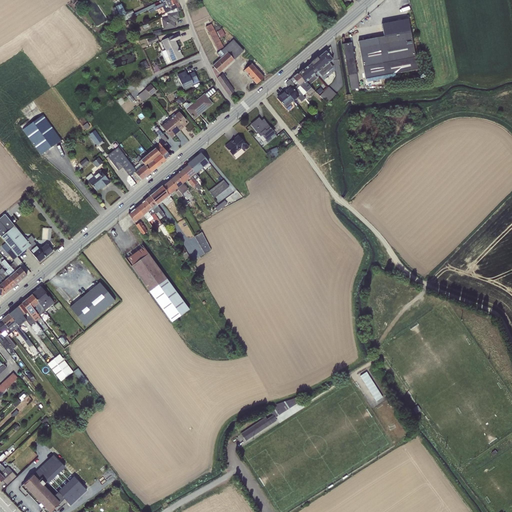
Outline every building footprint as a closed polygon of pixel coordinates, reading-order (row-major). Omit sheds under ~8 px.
[(179,7),(176,0),(168,0),(161,4),(153,7),(155,10),(162,7),(165,13),(167,12),(179,7)] [(153,7),(161,4),(160,1),(134,13),(135,16),(153,7)] [(122,15),(124,21),(128,19),(127,18),(134,15),(132,10),(126,13),(121,3),(116,6),(118,12),(115,13),(117,18),(122,15)] [(181,10),(179,7),(167,12),(168,17),(161,19),(163,29),(175,27),(174,22),(177,21),(176,18),(179,17),(177,12),(181,10)] [(395,74),(417,69),(410,32),(404,33),(402,22),(400,21),(383,24),(382,26),(384,36),(358,41),(365,79),(366,79),(366,82),(395,77),(395,74)] [(211,24),(206,27),(218,50),(223,47),(211,24)] [(222,29),(217,31),(220,38),(225,35),(222,29)] [(177,34),(161,41),(165,50),(162,52),(167,63),(182,57),(179,52),(180,51),(179,50),(178,51),(177,48),(178,48),(175,41),(179,39),(177,34)] [(148,40),(149,44),(158,40),(157,36),(156,37),(156,36),(148,38),(149,40),(148,40)] [(217,53),(221,58),(212,66),(214,67),(219,73),(234,60),(243,51),(233,40),(221,51),(220,50),(217,53)] [(359,88),(351,43),(342,44),(348,75),(351,90),(359,88)] [(333,59),(330,47),(316,59),(327,72),(333,67),(329,62),(333,59)] [(327,72),(316,59),(308,65),(315,74),(317,72),(322,77),(327,72)] [(248,63),(245,60),(240,66),(256,84),(264,77),(251,64),(247,67),(245,66),(248,63)] [(299,73),(298,74),(306,82),(314,75),(315,74),(308,65),(308,66),(302,71),(303,71),(300,74),(299,73)] [(219,73),(214,67),(212,68),(216,78),(228,95),(234,91),(222,74),(221,75),(219,73)] [(185,71),(177,75),(183,89),(199,82),(194,72),(187,75),(185,71)] [(306,82),(298,74),(298,73),(290,80),(303,96),(306,93),(311,96),(312,95),(311,94),(314,90),(309,85),(306,82)] [(314,75),(306,82),(309,85),(316,79),(314,75)] [(303,96),(290,80),(285,83),(289,88),(285,91),(293,101),(297,98),(301,102),(305,98),(303,96)] [(151,96),(156,91),(150,84),(145,89),(150,95),(151,96)] [(329,87),(319,95),(327,103),(336,94),(329,87)] [(138,95),(143,101),(150,95),(145,89),(138,95)] [(293,101),(285,91),(277,98),(281,103),(282,105),(282,104),(286,109),(291,105),(290,104),(293,101)] [(186,109),(194,119),(212,104),(204,94),(193,103),(192,102),(189,104),(185,103),(182,105),(186,109)] [(169,118),(180,130),(183,128),(182,127),(186,123),(184,121),(186,120),(179,112),(175,115),(174,114),(169,117),(169,118)] [(61,140),(43,115),(22,129),(41,155),(61,140)] [(161,126),(171,138),(180,130),(169,118),(165,121),(165,122),(161,126)] [(251,124),(251,125),(258,133),(261,136),(261,135),(265,140),(266,139),(271,135),(274,133),(263,120),(264,121),(262,123),(258,118),(258,119),(252,124),(251,124)] [(304,120),(299,124),(303,129),(308,125),(304,120)] [(167,140),(159,129),(156,132),(163,140),(158,144),(159,145),(160,146),(156,149),(165,161),(166,160),(161,155),(166,151),(170,148),(169,147),(165,142),(167,140)] [(95,130),(89,134),(96,145),(97,144),(98,146),(103,143),(102,141),(95,130)] [(258,133),(256,135),(258,137),(259,137),(263,142),(265,140),(261,135),(261,136),(258,133)] [(238,135),(225,147),(232,156),(241,148),(243,151),(248,147),(238,135)] [(129,176),(133,172),(141,180),(151,172),(141,160),(138,162),(139,163),(133,168),(118,147),(107,155),(118,170),(122,167),(129,176)] [(165,161),(155,148),(148,154),(158,167),(165,161)] [(208,162),(201,153),(194,159),(201,168),(208,162)] [(141,160),(151,172),(158,167),(148,154),(141,160)] [(98,157),(94,161),(93,160),(91,162),(92,163),(96,168),(102,163),(98,157)] [(85,159),(79,163),(82,167),(88,162),(85,159)] [(201,168),(194,159),(187,165),(195,173),(201,168)] [(195,173),(187,165),(182,169),(189,178),(190,179),(195,185),(198,190),(201,188),(195,180),(198,178),(195,173)] [(189,178),(182,169),(176,175),(183,183),(189,178)] [(90,174),(85,178),(89,183),(93,188),(93,187),(96,190),(100,187),(102,189),(110,182),(100,170),(93,176),(90,174)] [(183,183),(176,175),(169,180),(177,189),(183,184),(183,183)] [(177,189),(169,180),(162,186),(169,195),(177,189)] [(223,180),(220,182),(225,189),(229,187),(223,180)] [(217,185),(222,191),(225,189),(220,182),(217,185)] [(183,184),(177,189),(178,190),(182,195),(188,189),(183,184)] [(217,185),(214,187),(220,193),(222,191),(217,185)] [(169,195),(162,186),(153,194),(150,196),(157,205),(160,203),(165,199),(168,196),(169,195)] [(211,189),(216,196),(220,193),(214,187),(211,189)] [(165,215),(150,196),(145,200),(155,213),(160,219),(165,215)] [(155,213),(145,200),(141,204),(151,216),(153,218),(154,220),(159,228),(164,236),(168,233),(162,224),(162,225),(154,213),(155,213)] [(227,204),(224,200),(215,208),(218,211),(227,204)] [(151,216),(141,204),(137,207),(143,216),(148,222),(153,218),(151,216)] [(143,216),(137,207),(128,214),(134,223),(143,216)] [(0,221),(8,231),(1,237),(11,249),(17,256),(27,248),(31,245),(26,240),(5,214),(0,217),(0,221)] [(147,231),(140,222),(136,225),(142,235),(147,231)] [(202,232),(194,236),(205,254),(211,250),(202,232)] [(31,245),(27,248),(37,259),(37,260),(38,260),(38,261),(39,261),(40,261),(41,260),(52,251),(46,243),(41,248),(42,248),(40,249),(33,241),(35,240),(31,236),(26,240),(31,245)] [(17,256),(11,249),(11,250),(5,243),(1,246),(13,260),(17,256)] [(189,309),(141,243),(124,256),(171,322),(189,309)] [(13,260),(14,261),(15,261),(19,266),(23,263),(17,256),(13,260)] [(5,272),(16,285),(22,280),(9,265),(7,263),(4,259),(1,262),(8,269),(5,272)] [(9,265),(22,280),(27,276),(19,266),(15,261),(14,261),(9,265)] [(0,276),(11,289),(16,285),(5,272),(0,276)] [(0,276),(0,275),(0,287),(5,294),(11,289),(0,276)] [(115,301),(99,283),(70,307),(85,326),(115,301)] [(54,303),(41,287),(32,294),(44,311),(54,303)] [(44,311),(32,294),(26,299),(38,316),(44,311)] [(38,316),(26,299),(21,303),(34,320),(38,316)] [(34,320),(21,303),(16,307),(27,320),(26,320),(26,321),(38,335),(43,331),(36,322),(34,320)] [(27,320),(16,307),(8,314),(19,327),(26,321),(26,320),(27,320)] [(19,327),(8,314),(1,320),(11,332),(15,329),(29,347),(30,346),(31,348),(33,346),(19,327)] [(11,332),(1,320),(0,321),(0,333),(10,346),(12,349),(16,346),(7,336),(11,332)] [(10,346),(0,333),(0,343),(6,350),(10,346)] [(66,341),(62,336),(58,339),(62,345),(66,341)] [(73,372),(59,354),(47,364),(60,381),(73,372)] [(88,382),(78,368),(73,372),(83,385),(88,382)] [(360,376),(376,401),(382,397),(366,372),(360,376)] [(0,384),(0,390),(3,392),(18,378),(13,373),(0,384)] [(265,417),(241,433),(245,441),(277,421),(276,420),(277,419),(279,423),(305,406),(299,396),(276,404),(277,406),(270,411),(273,415),(267,419),(265,417)] [(18,399),(12,404),(15,408),(21,402),(18,399)] [(417,405),(413,409),(416,414),(421,410),(417,405)] [(10,415),(13,418),(19,412),(16,410),(10,415)] [(53,456),(23,484),(50,511),(64,499),(70,505),(86,490),(53,456)] [(5,469),(0,473),(0,482),(2,480),(7,485),(16,476),(12,471),(8,466),(5,469)]
